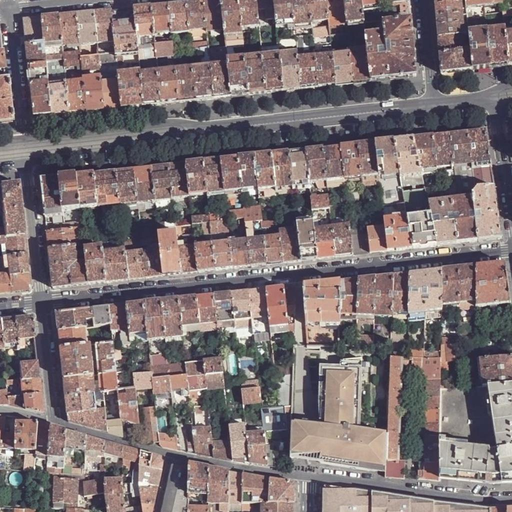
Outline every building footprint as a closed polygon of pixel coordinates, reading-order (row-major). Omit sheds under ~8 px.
[(212,1),(204,2),(207,29),(207,32),(225,30),(222,0),(212,1)] [(221,0),(222,0),(225,30),(225,36),(243,35),(243,33),(242,29),(238,0),(221,0)] [(238,0),(242,29),(260,27),(258,11),(256,0),(238,0)] [(256,0),(258,11),(266,10),(267,21),(276,20),(273,0),(256,0)] [(273,0),(276,20),(277,28),(294,27),(291,0),(273,0)] [(291,0),(294,27),(295,30),(312,29),(311,23),(308,0),(291,0)] [(308,0),(311,23),(328,22),(326,0),(308,0)] [(326,0),(328,22),(329,27),(329,28),(347,26),(343,0),(326,0)] [(343,0),(347,26),(364,24),(364,23),(364,20),(362,7),(361,0),(343,0)] [(361,0),(362,7),(364,20),(364,23),(383,22),(382,18),(381,4),(380,0),(361,0)] [(460,0),(434,0),(436,8),(436,18),(462,16),(460,0)] [(465,0),(466,9),(484,7),(483,0),(465,0)] [(506,0),(501,0),(502,5),(502,10),(509,9),(508,2),(507,2),(506,0)] [(192,3),(187,3),(190,31),(207,29),(204,2),(192,3)] [(176,4),(169,5),(172,31),(172,34),(190,32),(190,31),(187,3),(176,4)] [(159,6),(151,7),(154,33),(172,31),(169,5),(159,6)] [(502,5),(484,7),(485,18),(503,15),(502,10),(502,5)] [(134,9),(137,40),(155,38),(154,33),(151,7),(141,8),(134,9)] [(484,7),(466,9),(467,16),(468,24),(486,22),(485,18),(484,7)] [(121,10),(111,11),(115,42),(116,54),(116,57),(122,57),(139,55),(137,40),(134,9),(121,10)] [(102,12),(94,13),(97,44),(115,42),(111,11),(102,12)] [(82,14),(76,14),(80,45),(97,44),(94,13),(82,14)] [(66,15),(60,16),(63,47),(80,45),(76,14),(66,15)] [(52,17),(42,18),(44,44),(45,49),(63,47),(60,16),(52,17)] [(462,16),(436,18),(437,30),(438,40),(463,38),(464,37),(462,16)] [(26,35),(27,45),(44,44),(42,18),(24,20),(26,35)] [(411,21),(383,23),(384,34),(390,80),(404,79),(416,78),(413,38),(411,21)] [(366,36),(384,34),(383,23),(383,22),(364,23),(364,24),(365,34),(366,36)] [(486,22),(468,24),(469,37),(487,35),(486,22)] [(505,32),(487,35),(491,69),(502,68),(509,67),(505,35),(505,32)] [(384,34),(366,36),(366,39),(367,50),(371,83),(383,81),(390,80),(384,34)] [(244,47),(243,35),(225,36),(227,49),(244,47)] [(487,35),(469,37),(470,53),(472,71),(483,70),(491,69),(487,35)] [(225,36),(208,38),(209,43),(209,48),(209,51),(227,49),(225,36)] [(155,38),(137,40),(139,55),(139,59),(146,58),(157,57),(155,44),(155,38)] [(439,49),(439,56),(465,53),(463,38),(438,40),(439,49)] [(173,42),(155,44),(157,57),(157,58),(174,56),(174,51),(173,42)] [(302,42),(296,43),(296,46),(297,54),(298,59),(305,59),(304,51),(304,47),(303,47),(302,42)] [(29,68),(47,67),(47,62),(46,58),(45,49),(44,44),(27,45),(28,59),(29,68)] [(331,47),(314,48),(314,50),(315,58),(333,56),(331,47)] [(227,49),(209,51),(209,52),(211,61),(228,59),(227,49)] [(315,58),(314,50),(304,51),(305,59),(315,58)] [(371,83),(367,50),(350,52),(350,55),(353,84),(371,83)] [(65,67),(82,66),(81,58),(80,52),(64,54),(64,56),(64,61),(65,67)] [(465,53),(439,56),(441,75),(458,73),(472,71),(470,53),(465,53)] [(116,54),(99,56),(100,71),(101,77),(101,83),(119,81),(118,73),(117,66),(116,57),(116,54)] [(294,91),(301,90),(298,59),(297,54),(279,56),(284,92),(294,91)] [(353,84),(350,55),(333,56),(336,86),(348,85),(353,84)] [(99,56),(81,58),(82,66),(83,73),(100,71),(99,56)] [(279,56),(263,57),(267,93),(275,93),(284,92),(279,56)] [(336,86),(333,56),(315,58),(318,88),(331,87),(336,86)] [(261,94),(267,93),(263,57),(246,59),(249,95),(261,94)] [(318,88),(315,58),(305,59),(298,59),(301,90),(314,89),(318,88)] [(246,59),(228,61),(229,65),(232,97),(243,96),(249,95),(246,59)] [(48,72),(65,71),(65,67),(64,61),(47,62),(47,67),(48,72)] [(232,97),(229,65),(211,67),(214,99),(226,98),(232,97)] [(31,86),(49,85),(48,72),(47,67),(29,68),(31,86)] [(214,99),(211,67),(194,68),(197,101),(207,100),(214,99)] [(194,68),(176,70),(179,103),(191,101),(197,101),(194,68)] [(67,84),(80,82),(78,69),(65,71),(67,84)] [(179,103),(176,70),(170,71),(159,72),(162,105),(166,104),(179,103)] [(125,109),(145,107),(141,74),(141,71),(131,72),(118,73),(119,81),(122,109),(125,109)] [(162,105),(159,72),(147,74),(141,74),(145,107),(148,106),(162,105)] [(101,77),(84,79),(84,82),(87,113),(91,112),(105,111),(101,83),(101,77)] [(0,79),(0,122),(10,121),(6,83),(5,78),(0,79)] [(119,81),(101,83),(105,111),(120,109),(122,109),(119,81)] [(87,113),(84,82),(80,82),(67,84),(70,115),(84,113),(87,113)] [(67,84),(49,86),(53,116),(65,115),(70,115),(67,84)] [(46,117),(53,116),(49,86),(49,85),(31,86),(34,118),(46,117)] [(468,133),(471,164),(491,162),(486,131),(475,133),(468,133)] [(450,135),(453,166),(471,164),(468,133),(457,134),(450,135)] [(433,137),(436,168),(442,168),(453,166),(450,135),(439,137),(433,137)] [(413,139),(420,170),(425,170),(436,168),(433,137),(420,139),(413,139)] [(394,141),(397,157),(400,157),(401,162),(398,162),(400,174),(402,186),(413,185),(415,185),(423,184),(420,170),(413,139),(401,141),(394,141)] [(382,143),(375,144),(379,176),(379,177),(400,174),(398,162),(397,157),(394,141),(382,143)] [(358,145),(362,178),(379,176),(375,144),(362,145),(358,145)] [(362,178),(358,145),(345,147),(340,147),(344,180),(362,178)] [(344,180),(340,147),(329,149),(323,149),(327,182),(344,180)] [(305,151),(309,184),(327,182),(323,149),(310,151),(305,151)] [(292,188),(309,186),(309,184),(305,151),(294,153),(288,153),(292,188)] [(271,155),(275,190),(292,188),(288,153),(277,155),(271,155)] [(260,156),(255,156),(259,189),(259,191),(275,190),(271,155),(260,156)] [(244,158),(238,158),(242,191),(248,190),(259,189),(255,156),(244,158)] [(225,160),(221,160),(225,193),(242,191),(238,158),(225,160)] [(203,162),(207,195),(217,193),(225,193),(221,160),(210,161),(203,162)] [(191,164),(186,164),(190,196),(207,195),(203,162),(191,164)] [(491,162),(471,164),(472,169),(474,190),(476,190),(494,188),(491,162)] [(172,166),(168,166),(172,198),(190,196),(186,164),(172,166)] [(154,167),(151,168),(155,200),(172,198),(168,166),(154,167)] [(134,170),(137,202),(145,201),(155,200),(151,168),(140,169),(134,170)] [(454,171),(442,172),(442,168),(436,168),(436,174),(437,178),(442,177),(443,187),(438,188),(438,190),(438,194),(450,193),(456,192),(454,171)] [(454,171),(456,192),(472,191),(474,190),(472,169),(454,171)] [(125,171),(116,172),(120,204),(137,202),(134,170),(125,171)] [(94,174),(97,207),(120,204),(116,172),(102,173),(94,174)] [(76,176),(80,208),(86,208),(97,207),(94,174),(83,175),(76,176)] [(383,208),(406,205),(403,192),(402,186),(400,174),(379,177),(380,184),(383,208)] [(66,177),(59,178),(63,210),(80,208),(76,176),(66,177)] [(363,186),(380,184),(379,177),(379,176),(362,178),(363,186)] [(45,217),(63,215),(63,210),(59,178),(49,179),(41,180),(45,217)] [(7,184),(0,184),(0,198),(1,207),(19,205),(16,183),(7,184)] [(494,188),(476,190),(477,195),(472,196),(473,199),(479,242),(502,240),(501,230),(494,188)] [(407,212),(430,210),(429,204),(427,195),(426,196),(425,192),(425,190),(419,191),(409,192),(403,192),(406,205),(407,212)] [(243,197),(242,191),(225,193),(225,199),(243,197)] [(209,215),(219,214),(217,193),(207,195),(208,201),(209,215)] [(190,196),(191,203),(208,201),(207,195),(190,196)] [(328,196),(311,198),(313,211),(330,209),(328,196)] [(172,198),(155,200),(156,212),(162,212),(162,206),(173,205),(172,198)] [(479,242),(473,199),(451,202),(458,245),(472,243),(479,242)] [(145,201),(137,202),(138,210),(146,209),(145,201)] [(451,202),(429,204),(430,210),(431,215),(438,247),(452,245),(458,245),(451,202)] [(19,205),(1,207),(1,210),(2,214),(3,229),(4,237),(22,235),(20,218),(19,205)] [(385,220),(408,218),(407,212),(406,205),(383,208),(385,220)] [(261,206),(244,207),(244,210),(246,219),(246,223),(262,221),(261,206)] [(97,207),(86,208),(87,215),(98,214),(97,207)] [(244,210),(227,212),(227,213),(228,221),(246,219),(244,210)] [(228,221),(227,213),(219,214),(209,215),(210,215),(210,223),(228,221)] [(210,223),(210,215),(192,217),(193,221),(193,225),(203,224),(210,223)] [(438,247),(431,215),(408,218),(410,230),(416,229),(417,236),(412,237),(414,249),(430,248),(438,247)] [(404,250),(414,249),(412,237),(410,230),(408,218),(385,220),(385,228),(386,235),(388,252),(404,250)] [(210,223),(212,235),(226,233),(230,233),(228,221),(210,223)] [(246,223),(247,233),(254,232),(264,231),(263,228),(263,223),(262,221),(246,223)] [(210,223),(203,224),(204,228),(205,239),(208,242),(208,245),(213,245),(212,235),(210,223)] [(312,261),(318,260),(315,230),(314,223),(297,225),(297,226),(298,230),(301,262),(312,261)] [(344,257),(353,256),(351,239),(350,232),(350,226),(332,228),(336,258),(344,257)] [(48,242),(49,249),(76,246),(79,246),(77,228),(65,229),(47,232),(48,242)] [(336,258),(332,228),(315,230),(318,260),(322,260),(326,259),(336,258)] [(386,235),(385,228),(368,230),(369,237),(386,235)] [(298,230),(280,232),(280,238),(284,264),(294,263),(301,262),(298,230)] [(368,230),(350,232),(351,239),(369,237),(368,230)] [(176,232),(159,234),(159,237),(160,243),(161,249),(164,276),(175,275),(182,275),(177,237),(176,232)] [(22,235),(4,237),(5,245),(6,256),(24,254),(23,243),(22,235)] [(388,252),(386,235),(369,237),(371,254),(382,253),(388,252)] [(199,272),(196,247),(195,236),(177,237),(182,275),(193,273),(199,272)] [(142,239),(143,245),(150,244),(160,243),(159,237),(142,239)] [(371,254),(369,237),(351,239),(353,256),(362,255),(371,254)] [(284,264),(280,238),(265,239),(268,265),(278,264),(284,264)] [(268,265),(265,239),(255,240),(248,241),(251,267),(263,266),(268,265)] [(251,267),(248,241),(231,243),(234,269),(245,268),(251,267)] [(234,269),(231,243),(227,243),(213,245),(217,271),(228,269),(234,269)] [(217,271),(213,245),(208,245),(196,247),(199,272),(211,271),(217,271)] [(51,261),(51,266),(70,264),(77,263),(76,258),(77,257),(76,246),(49,249),(51,261)] [(100,283),(107,283),(103,253),(102,247),(85,248),(86,262),(89,284),(100,283)] [(164,276),(161,249),(150,250),(143,251),(147,278),(158,277),(164,276)] [(120,281),(129,280),(126,253),(126,251),(103,253),(107,283),(120,281)] [(147,278),(143,251),(133,252),(126,253),(129,280),(139,279),(147,278)] [(24,254),(6,256),(8,269),(9,269),(9,274),(9,275),(26,273),(25,263),(24,254)] [(89,284),(86,262),(77,263),(70,264),(73,286),(83,285),(89,284)] [(54,288),(73,286),(70,264),(51,266),(53,280),(54,288)] [(489,266),(477,267),(477,302),(477,307),(511,303),(506,271),(506,264),(489,266)] [(464,269),(460,269),(460,304),(477,302),(477,267),(464,269)] [(449,270),(443,271),(442,306),(460,304),(460,269),(449,270)] [(410,275),(409,315),(425,313),(442,311),(442,306),(443,271),(423,273),(410,275)] [(4,275),(0,275),(0,294),(28,291),(27,283),(26,273),(9,275),(9,274),(4,275)] [(394,277),(393,315),(409,315),(410,275),(400,276),(394,277)] [(376,318),(393,319),(393,315),(394,277),(383,278),(377,278),(376,318)] [(376,318),(377,278),(367,279),(359,280),(358,317),(376,318)] [(358,317),(359,280),(352,281),(342,282),(340,317),(358,317)] [(304,287),(307,326),(340,326),(340,321),(340,317),(342,282),(320,285),(304,287)] [(281,289),(267,291),(271,333),(272,334),(295,332),(297,287),(281,289)] [(250,292),(253,319),(254,329),(254,335),(271,333),(267,291),(258,291),(250,292)] [(232,294),(235,321),(253,319),(250,292),(240,293),(232,294)] [(218,324),(235,322),(235,321),(232,294),(221,295),(215,296),(218,324)] [(218,324),(215,296),(201,298),(197,298),(200,326),(218,324)] [(200,326),(197,298),(186,299),(180,300),(183,328),(200,326)] [(163,302),(167,340),(184,338),(183,333),(183,328),(180,300),(168,301),(163,302)] [(153,303),(145,304),(148,334),(149,342),(167,340),(163,302),(153,303)] [(460,304),(460,312),(477,311),(477,307),(477,302),(460,304)] [(132,305),(127,306),(130,330),(130,336),(137,335),(144,334),(148,334),(145,304),(132,305)] [(118,307),(110,308),(112,326),(113,332),(123,331),(130,330),(127,306),(118,307)] [(97,309),(92,310),(94,321),(94,328),(112,326),(110,308),(97,309)] [(57,314),(59,331),(84,329),(87,328),(86,321),(94,321),(92,310),(74,312),(57,314)] [(425,313),(425,321),(442,320),(442,311),(425,313)] [(425,321),(425,313),(409,315),(409,322),(425,321)] [(21,317),(14,318),(16,340),(22,339),(34,338),(31,316),(21,317)] [(7,319),(0,319),(0,329),(2,349),(17,347),(16,340),(14,318),(7,319)] [(236,327),(237,335),(240,335),(240,331),(254,329),(253,319),(235,321),(235,322),(236,327)] [(219,329),(218,324),(200,326),(201,331),(201,333),(219,331),(219,329)] [(61,349),(85,346),(84,329),(59,331),(60,344),(61,349)] [(124,346),(131,345),(131,344),(130,336),(130,330),(123,331),(124,346)] [(34,338),(22,339),(23,347),(35,345),(34,338)] [(100,375),(117,374),(116,361),(114,351),(114,343),(96,345),(100,375)] [(94,376),(91,345),(85,346),(61,349),(63,367),(64,379),(94,376)] [(463,357),(462,345),(460,345),(442,346),(442,353),(441,359),(441,363),(450,362),(464,361),(463,357)] [(511,357),(480,360),(484,386),(511,384),(511,357)] [(391,358),(388,445),(387,478),(405,479),(406,462),(397,462),(401,358),(396,358),(391,358)] [(423,369),(424,359),(419,359),(413,358),(413,362),(413,369),(423,369)] [(428,380),(441,380),(441,371),(441,363),(441,359),(428,358),(428,380)] [(206,376),(223,374),(222,365),(222,360),(204,362),(206,376)] [(342,366),(324,364),(320,386),(330,387),(329,393),(319,392),(319,420),(318,463),(317,463),(314,465),(313,467),(314,470),(316,472),(326,473),(373,477),(387,478),(388,445),(361,443),(364,360),(345,362),(342,363),(342,364),(342,366)] [(37,362),(19,363),(21,379),(39,378),(38,371),(37,362)] [(204,362),(186,364),(187,374),(188,378),(206,376),(204,362)] [(450,362),(441,363),(441,371),(450,371),(450,362)] [(169,366),(170,376),(187,374),(186,364),(169,366)] [(169,366),(152,368),(152,374),(153,378),(170,376),(169,366)] [(117,374),(119,391),(127,390),(136,389),(134,376),(134,372),(117,374)] [(100,375),(101,393),(103,392),(119,391),(117,374),(100,375)] [(136,392),(154,390),(153,378),(152,374),(134,376),(136,389),(136,392)] [(170,376),(172,389),(182,388),(189,387),(188,378),(187,374),(170,376)] [(207,391),(225,389),(225,384),(224,377),(223,374),(206,376),(207,391)] [(294,375),(276,377),(279,409),(285,409),(293,408),(294,375)] [(66,396),(95,393),(94,376),(64,379),(65,390),(66,396)] [(170,376),(153,378),(154,390),(154,394),(172,392),(172,389),(170,376)] [(206,376),(188,378),(189,387),(189,393),(197,392),(207,391),(206,376)] [(21,379),(22,395),(23,395),(40,393),(40,386),(39,378),(21,379)] [(427,398),(441,398),(441,389),(441,381),(441,380),(428,380),(427,398)] [(450,380),(441,381),(441,389),(450,389),(450,380)] [(259,381),(241,382),(242,391),(260,389),(259,381)] [(440,464),(440,470),(447,470),(447,479),(475,482),(489,483),(511,482),(511,384),(484,386),(450,389),(441,389),(441,398),(441,412),(440,424),(440,438),(440,464)] [(122,420),(139,425),(136,392),(136,389),(127,390),(128,396),(119,397),(122,420)] [(261,403),(260,389),(242,391),(244,405),(261,403)] [(7,390),(0,391),(0,404),(2,405),(4,405),(6,405),(9,406),(8,397),(7,390)] [(104,402),(103,392),(101,393),(95,393),(96,402),(104,402)] [(40,393),(23,395),(25,409),(43,414),(42,405),(40,393)] [(68,414),(97,411),(96,402),(95,393),(66,396),(67,408),(68,414)] [(22,395),(8,397),(9,406),(19,408),(25,409),(23,395),(22,395)] [(441,412),(441,398),(427,398),(427,411),(441,412)] [(153,443),(159,442),(159,434),(157,416),(156,408),(156,406),(145,407),(149,444),(153,443)] [(196,409),(198,430),(211,429),(209,408),(196,409)] [(264,434),(287,432),(286,414),(285,409),(279,409),(262,410),(264,433),(264,434)] [(97,430),(108,433),(106,422),(105,410),(97,411),(68,414),(69,422),(75,424),(97,430)] [(440,424),(441,412),(427,411),(427,424),(440,424)] [(313,433),(313,421),(292,414),(291,459),(312,451),(312,433),(313,433)] [(319,420),(292,414),(313,421),(313,433),(312,433),(312,451),(291,459),(316,472),(314,470),(313,467),(314,465),(317,463),(318,463),(319,420)] [(157,416),(159,434),(166,433),(163,415),(157,416)] [(119,436),(124,437),(122,421),(106,422),(108,433),(119,436)] [(250,464),(247,434),(246,421),(229,423),(231,442),(233,461),(243,463),(250,464)] [(27,422),(17,422),(17,434),(17,449),(17,450),(36,450),(38,422),(27,422)] [(36,450),(36,453),(49,454),(51,426),(45,424),(38,422),(36,450)] [(250,424),(250,434),(260,433),(259,424),(250,424)] [(440,438),(440,424),(427,424),(427,437),(440,438)] [(60,429),(51,426),(49,454),(49,457),(65,458),(65,448),(66,430),(60,429)] [(213,444),(211,429),(198,430),(193,431),(196,453),(196,454),(208,457),(215,458),(213,444)] [(66,430),(65,448),(86,450),(87,436),(79,434),(66,430)] [(189,452),(196,453),(193,431),(187,432),(189,452)] [(159,442),(160,446),(170,448),(178,450),(178,446),(176,432),(166,433),(159,434),(159,442)] [(0,433),(0,449),(5,449),(17,449),(17,434),(13,433),(3,433),(0,433)] [(260,465),(268,467),(266,445),(264,434),(264,433),(260,433),(250,434),(247,434),(250,464),(260,465)] [(87,436),(86,450),(97,452),(105,453),(106,441),(94,438),(87,436)] [(440,464),(440,438),(427,437),(426,464),(440,464)] [(114,443),(106,441),(105,453),(123,459),(123,446),(114,443)] [(227,460),(233,461),(231,442),(213,444),(215,458),(227,460)] [(273,444),(266,445),(268,467),(275,468),(273,444)] [(123,446),(123,459),(134,462),(140,464),(141,451),(131,448),(123,446)] [(86,450),(85,458),(97,459),(97,457),(97,452),(86,450)] [(140,465),(162,470),(164,463),(160,457),(153,454),(141,451),(140,464),(140,465)] [(105,457),(104,468),(122,469),(122,466),(123,459),(105,453),(105,457)] [(25,454),(25,466),(35,467),(36,455),(25,454)] [(49,457),(48,467),(64,468),(65,458),(49,457)] [(70,458),(65,458),(64,468),(64,474),(77,475),(82,475),(82,470),(84,470),(85,466),(82,466),(82,469),(68,468),(68,465),(70,465),(70,458)] [(133,466),(134,462),(123,459),(122,466),(134,469),(135,467),(133,466)] [(187,511),(188,507),(189,494),(189,464),(183,462),(180,462),(173,466),(162,511),(187,511)] [(189,464),(189,494),(208,495),(209,467),(198,465),(189,464)] [(440,464),(426,464),(425,480),(439,480),(439,478),(440,470),(440,464)] [(160,477),(162,470),(140,465),(140,473),(140,486),(140,488),(158,488),(160,477)] [(208,502),(208,504),(228,504),(229,471),(220,469),(209,467),(208,495),(208,502)] [(229,471),(228,504),(234,504),(242,504),(242,503),(243,474),(236,472),(229,471)] [(94,481),(93,474),(83,476),(84,483),(94,481)] [(255,476),(243,474),(242,503),(246,503),(256,503),(262,503),(269,503),(270,479),(255,476)] [(52,479),(53,508),(67,509),(75,509),(78,480),(71,479),(52,478),(52,479)] [(270,479),(269,503),(294,503),(294,491),(294,483),(270,479)] [(84,483),(84,496),(87,495),(92,495),(103,493),(104,480),(94,481),(84,483)] [(122,480),(104,480),(103,493),(106,507),(107,511),(125,511),(122,492),(122,480)] [(490,511),(490,510),(333,487),(333,491),(325,492),(324,510),(324,511),(490,511)] [(140,492),(142,505),(154,504),(157,494),(158,488),(140,488),(140,492)] [(262,503),(261,511),(293,511),(294,508),(294,503),(269,503),(262,503)]
